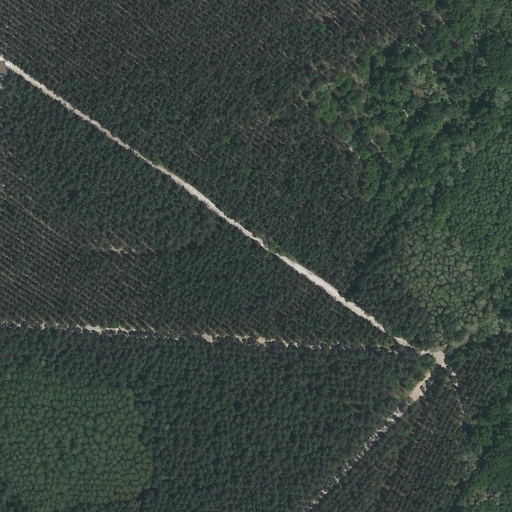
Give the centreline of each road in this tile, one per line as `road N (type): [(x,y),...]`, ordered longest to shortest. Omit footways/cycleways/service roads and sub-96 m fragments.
road 1 (track): [(486,511),(446,356),(0,324)]
road 2 (track): [(15,69),(427,354)]
road 3 (track): [(303,511),(446,356),(496,271),(511,258)]
